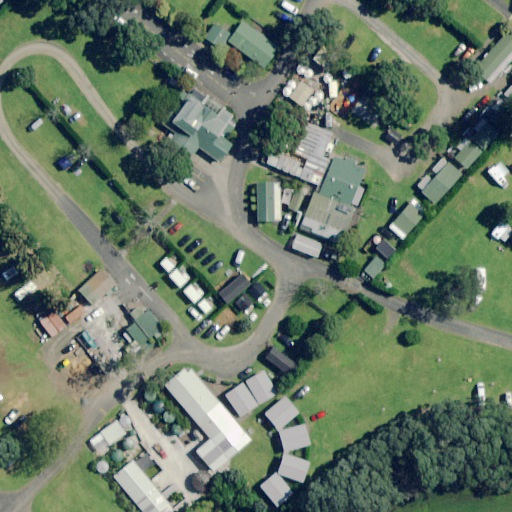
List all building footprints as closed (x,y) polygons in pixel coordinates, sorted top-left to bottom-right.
[(433,21),(423,15),(418,24),(428,29),(433,21)] [(231,35),(213,22),(202,37),(220,50),(226,42),(231,35)] [(231,35),(226,42),(263,69),(278,48),(241,22),(231,35)] [(511,47),(511,32),(507,28),(472,66),(485,78),(511,47)] [(343,81),(325,68),(318,76),(312,84),(322,92),(325,87),(334,94),(343,81)] [(192,83),(177,71),(167,83),(182,95),(192,83)] [(511,91),(502,103),(511,110),(511,91)] [(203,104),(185,92),(161,125),(174,134),(162,150),(182,164),(195,146),(218,162),(231,145),(224,139),(233,127),(227,122),(232,115),(208,98),(203,104)] [(367,94),(353,112),(375,129),(389,112),(367,94)] [(511,112),(502,104),(489,119),(501,129),(511,116),(511,112)] [(486,120),(470,138),(483,148),(498,130),(486,120)] [(386,125),(379,134),(398,148),(405,139),(386,125)] [(469,139),(454,156),(466,167),(481,150),(469,139)] [(511,160),(511,154),(503,146),(493,156),(505,168),(511,160)] [(313,192),(299,229),(339,244),(353,208),(350,207),(365,169),(333,157),(318,194),(313,192)] [(447,160),(421,189),(435,201),(460,172),(447,160)] [(273,222),(272,183),(255,184),(256,223),(273,222)] [(302,198),(293,194),(288,209),(297,212),(302,198)] [(426,208),(413,197),(388,225),(402,237),(426,208)] [(321,243),(296,233),(291,246),(316,256),(321,243)] [(387,266),(374,257),(364,270),(377,280),(387,266)] [(190,280),(180,268),(169,277),(179,289),(190,280)] [(90,306),(114,284),(100,270),(77,291),(90,306)] [(243,279),(236,272),(218,288),(225,295),(243,279)] [(204,295),(193,283),(183,292),(194,304),(204,295)] [(211,309),(202,299),(196,305),(206,315),(211,309)] [(162,329),(148,310),(118,334),(137,358),(152,347),(147,341),(162,329)] [(229,338),(229,328),(209,328),(209,338),(229,338)] [(295,368),(286,360),(280,368),(289,375),(295,368)] [(250,439),(190,367),(167,386),(210,437),(195,449),(213,470),(250,439)] [(263,368),(244,379),(258,402),(276,391),(263,368)] [(242,381),(224,393),(240,415),(257,403),(242,381)] [(453,408),(447,391),(437,394),(442,411),(453,408)] [(297,411),(284,394),(263,412),(276,428),(297,411)] [(407,409),(385,418),(390,430),(412,421),(407,409)] [(125,434),(115,421),(99,433),(109,446),(125,434)] [(304,423),(278,429),(283,450),(309,443),(304,423)] [(93,465),(102,477),(139,447),(130,435),(93,465)] [(308,460),(283,452),(276,472),(301,480),(308,460)] [(158,511),(168,504),(132,461),(113,477),(141,511),(158,511)] [(204,493),(206,493),(209,492),(209,491),(211,490),(212,488),(213,487),(214,485),(214,483),(214,481),(213,479),(213,477),(212,476),(210,474),(209,473),(207,472),(205,472),(203,471),(202,471),(200,472),(198,472),(196,474),(195,475),(194,476),(193,478),(192,480),(192,482),(192,484),(192,486),(193,487),(194,489),(195,490),(197,492),(199,493),(200,493),(202,493),(204,493)] [(275,471),(259,485),(276,505),(292,492),(275,471)]
